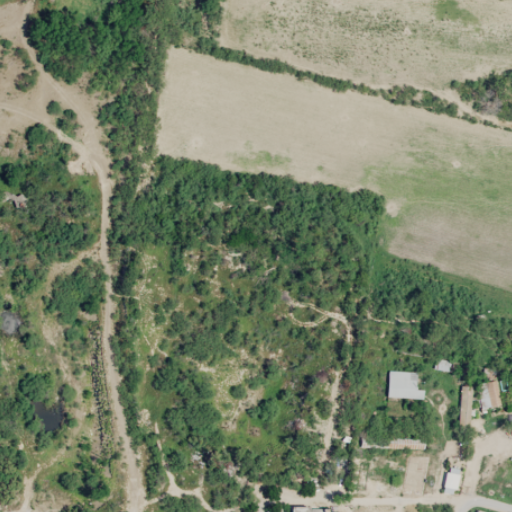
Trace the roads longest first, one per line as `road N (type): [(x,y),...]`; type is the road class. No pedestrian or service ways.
road 1 (residential): [(129,511),(101,330),(104,164)]
road 2 (residential): [(509,511),(475,503),(254,496)]
